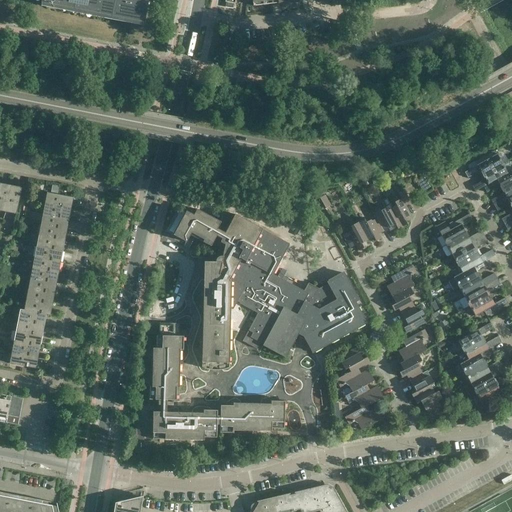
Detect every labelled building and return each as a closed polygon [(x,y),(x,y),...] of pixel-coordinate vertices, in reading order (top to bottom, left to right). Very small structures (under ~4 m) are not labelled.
[(76,10),(78,0),(60,0),(59,7),(76,10)] [(93,14),(95,0),(78,0),(76,10),(93,14)] [(110,17),(113,0),(95,0),(93,14),(110,17)] [(113,0),(110,17),(127,20),(131,0),(113,0)] [(149,1),(146,0),(131,0),(127,20),(131,21),(145,24),(149,1)] [(263,6),(262,0),(225,0),(225,3),(226,4),(226,8),(233,9),(233,5),(235,5),(235,0),(243,0),(252,1),(253,7),(263,6)] [(480,170),(483,175),(503,164),(497,154),(477,165),(477,166),(464,173),(467,179),(479,173),(478,171),(480,170)] [(475,192),(483,187),(508,174),(511,171),(511,170),(507,173),(503,164),(483,175),(486,180),(484,182),(483,180),(472,186),(475,192)] [(511,171),(508,174),(483,187),(486,193),(497,187),(497,185),(499,184),(502,189),(511,183),(511,171)] [(386,173),(376,177),(379,184),(389,180),(386,173)] [(424,177),(417,181),(423,192),(430,187),(424,177)] [(491,201),(494,206),(511,196),(511,183),(502,189),(505,195),(503,196),(502,194),(491,201)] [(0,208),(6,210),(11,186),(0,184),(0,208)] [(390,185),(383,188),(387,196),(394,193),(390,185)] [(22,189),(11,186),(6,210),(17,212),(22,189)] [(392,209),(402,227),(407,225),(404,220),(411,217),(405,207),(411,204),(403,191),(398,194),(401,199),(394,203),(396,206),(392,209)] [(47,205),(71,210),(73,198),(49,194),(47,205)] [(320,199),(325,209),(331,206),(325,196),(320,199)] [(509,203),(511,207),(511,196),(494,206),(497,212),(508,206),(507,204),(509,203)] [(69,220),(71,210),(47,205),(45,216),(69,220)] [(397,230),(402,227),(392,209),(388,211),(386,207),(379,211),(382,216),(376,219),(383,232),(395,225),(397,230)] [(273,276),(289,245),(262,231),(262,230),(235,215),(235,216),(225,234),(217,230),(221,223),(197,210),(194,216),(186,212),(173,236),(186,243),(191,233),(195,235),(194,237),(198,239),(199,238),(204,240),(203,243),(211,247),(216,236),(222,239),(220,242),(220,243),(223,245),(219,252),(223,255),(223,257),(222,257),(220,257),(219,257),(218,258),(217,259),(217,260),(216,260),(216,261),(216,262),(204,262),(202,368),(204,368),(205,369),(207,370),(211,370),(213,371),(215,371),(217,371),(218,371),(221,370),(222,370),(226,369),(229,368),(231,309),(232,309),(237,300),(240,302),(240,304),(257,314),(242,341),(257,349),(260,344),(263,346),(262,346),(284,358),(297,335),(303,338),(312,354),(321,349),(320,347),(332,341),(333,343),(347,335),(346,333),(354,329),(355,330),(365,325),(353,304),(357,302),(352,293),(350,294),(346,285),(347,284),(342,275),(325,284),(327,286),(318,291),(307,285),(303,292),(273,276)] [(511,213),(501,219),(504,225),(511,220),(511,213)] [(446,245),(466,234),(461,226),(472,220),(469,214),(448,226),(445,222),(436,227),(440,235),(440,236),(441,236),(446,245)] [(67,231),(69,220),(45,216),(43,226),(67,231)] [(378,235),(383,232),(376,219),(371,222),(370,221),(366,223),(364,219),(358,223),(368,241),(373,238),(375,242),(380,239),(378,235)] [(361,245),(368,241),(358,223),(351,227),(353,230),(343,235),(350,248),(355,246),(358,251),(363,248),(361,245)] [(41,237),(65,242),(67,231),(43,226),(41,237)] [(466,234),(446,245),(442,247),(442,249),(446,256),(448,257),(452,255),(484,237),(481,231),(470,237),(471,238),(469,240),(466,234)] [(308,241),(313,244),(317,236),(312,234),(308,241)] [(39,248),(63,252),(65,242),(41,237),(39,248)] [(487,242),(484,237),(452,255),(457,264),(477,253),(474,248),(476,247),(477,248),(487,242)] [(63,252),(39,248),(37,258),(61,263),(63,252)] [(453,278),(453,279),(462,274),(486,260),(495,256),(492,250),(481,256),(482,257),(479,259),(477,253),(457,264),(462,273),(453,278)] [(61,263),(37,258),(35,269),(59,274),(61,263)] [(489,266),(486,260),(462,274),(453,279),(459,288),(479,277),(476,272),(478,270),(479,272),(489,266)] [(386,288),(392,298),(410,289),(414,287),(410,280),(411,276),(416,273),(412,265),(393,276),(396,282),(386,288)] [(282,268),(278,275),(283,278),(287,271),(282,268)] [(59,274),(35,269),(32,280),(57,284),(59,274)] [(464,297),(497,279),(494,274),(483,280),(484,281),(481,282),(479,277),(459,288),(464,297)] [(497,279),(464,297),(460,300),(465,309),(469,307),(489,296),(486,291),(488,289),(489,291),(500,285),(497,279)] [(57,284),(32,280),(30,290),(55,295),(57,284)] [(410,289),(392,298),(396,304),(391,307),(394,311),(398,309),(401,314),(414,307),(411,302),(412,301),(410,297),(413,295),(410,289)] [(30,290),(28,301),(53,306),(55,295),(30,290)] [(494,304),(489,296),(469,307),(475,317),(484,312),(486,316),(508,304),(505,298),(494,304)] [(26,312),(46,315),(51,316),(53,306),(28,301),(26,312)] [(414,307),(401,314),(408,326),(403,328),(406,333),(424,323),(422,319),(425,317),(422,310),(417,313),(414,307)] [(26,312),(22,311),(20,322),(44,326),(46,315),(26,312)] [(44,326),(20,322),(18,332),(42,337),(44,326)] [(179,388),(180,350),(183,350),(184,338),(187,338),(187,330),(179,330),(179,324),(160,323),(159,336),(156,336),(156,348),(153,348),(152,386),(149,386),(149,400),(176,401),(177,388),(179,388)] [(463,351),(483,340),(480,335),(482,334),(483,335),(493,329),(490,323),(478,330),(457,341),(463,351)] [(408,347),(399,352),(404,363),(418,355),(426,351),(422,345),(423,341),(428,338),(424,330),(405,341),(408,347)] [(16,343),(40,348),(42,337),(18,332),(16,343)] [(459,364),(460,365),(468,360),(492,347),(501,342),(498,337),(487,343),(488,344),(485,345),(483,340),(463,351),(468,360),(459,364)] [(38,358),(40,348),(16,343),(14,354),(38,358)] [(495,352),(492,347),(468,360),(460,365),(465,374),(485,363),(482,358),(484,357),(485,358),(495,352)] [(351,373),(357,369),(369,363),(366,358),(362,360),(356,349),(343,356),(346,361),(341,364),(345,370),(348,369),(351,373)] [(36,369),(38,358),(14,354),(12,365),(36,369)] [(404,363),(400,365),(403,371),(399,373),(402,378),(406,376),(409,381),(422,374),(419,368),(421,368),(418,363),(422,362),(418,355),(404,363)] [(470,384),(503,366),(500,360),(489,366),(490,367),(488,369),(485,363),(465,374),(470,384)] [(506,371),(503,366),(470,384),(475,393),(495,382),(492,377),(494,376),(495,377),(506,371)] [(346,385),(349,387),(352,393),(366,386),(374,382),(368,371),(361,375),(357,369),(351,373),(336,381),(340,388),(346,385)] [(411,395),(414,400),(432,389),(436,388),(427,371),(422,374),(409,381),(416,393),(411,395)] [(500,391),(495,382),(475,393),(481,403),(490,398),(492,403),(511,391),(511,387),(511,385),(500,391)] [(352,393),(345,397),(349,404),(355,401),(358,403),(361,409),(366,407),(383,398),(377,387),(369,391),(366,386),(352,393)] [(432,389),(414,400),(416,404),(421,402),(427,414),(440,407),(437,401),(442,399),(438,392),(435,394),(432,389)] [(0,418),(7,420),(7,417),(8,411),(10,404),(11,397),(7,396),(6,402),(0,400),(0,418)] [(10,404),(22,406),(24,399),(11,397),(10,404)] [(233,406),(220,406),(220,433),(234,433),(234,431),(272,432),(272,429),(297,429),(297,421),(284,421),(285,401),(271,401),(271,404),(233,403),(233,406)] [(21,413),(22,406),(10,404),(8,411),(21,413)] [(369,413),(366,407),(361,409),(345,418),(349,425),(354,422),(358,424),(361,431),(383,419),(377,408),(369,413)] [(217,438),(217,410),(203,410),(203,413),(153,412),(152,439),(204,441),(204,438),(217,438)] [(20,419),(21,413),(8,411),(7,417),(20,419)] [(19,426),(20,419),(7,417),(7,420),(6,424),(19,426)] [(144,445),(144,428),(136,428),(135,453),(148,454),(148,445),(144,445)] [(511,475),(501,481),(504,485),(511,480),(511,475)] [(346,511),(334,490),(333,489),(332,489),(331,490),(326,488),(326,487),(326,486),(325,486),(324,486),(294,493),(294,494),(290,495),(290,494),(257,502),(258,502),(258,504),(256,507),(254,506),(252,509),(254,510),(253,511),(292,511),(300,510),(300,511),(346,511)] [(0,511),(58,511),(57,503),(56,503),(57,507),(0,495),(0,511)] [(140,511),(143,496),(117,503),(115,511),(140,511)]
